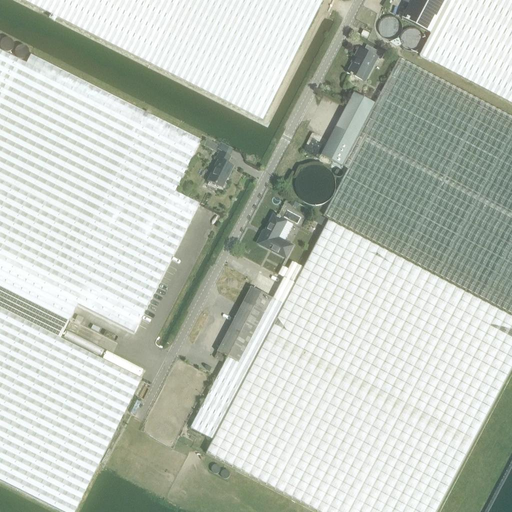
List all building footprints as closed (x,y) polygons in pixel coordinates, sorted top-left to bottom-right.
[(20,0),(176,76),(221,99),(263,120),(303,41),(323,0),(20,0)] [(390,0),(387,0),(383,8),(388,10),(393,1),(390,0)] [(409,5),(402,19),(403,19),(426,32),(431,34),(448,0),(403,0),(402,1),(409,5)] [(511,0),(448,0),(431,34),(419,56),(511,104),(511,0)] [(394,37),(394,34),(392,31),(390,30),(389,29),(386,28),(383,29),(381,30),(380,31),(379,34),(378,37),(379,40),(380,42),(383,44),(386,45),(389,44),(392,42),(394,40),(394,37)] [(416,46),(415,43),(414,41),(411,39),(408,38),(405,38),(404,39),(402,40),(400,43),(399,46),(400,49),(402,52),(404,53),(407,54),(409,54),(410,54),(413,52),(415,50),(416,46)] [(29,51),(28,47),(26,44),(23,42),(20,42),(17,42),(14,44),(12,47),(11,50),(12,54),(14,57),(15,58),(17,59),(20,59),(23,59),(25,58),(26,57),(28,54),(29,51)] [(381,62),(384,56),(368,47),(365,52),(363,51),(356,66),(354,65),(349,75),(365,83),(378,60),(381,62)] [(0,481),(21,492),(25,494),(48,506),(60,511),(72,511),(94,469),(96,466),(140,379),(133,376),(60,339),(68,323),(77,305),(134,334),(176,249),(198,204),(176,193),(174,192),(176,189),(199,141),(176,130),(150,117),(146,125),(139,122),(143,114),(135,109),(29,57),(27,61),(25,64),(17,60),(0,51),(0,481)] [(511,116),(400,59),(375,105),(343,168),(348,170),(324,216),(511,312),(511,116)] [(321,156),(343,168),(375,105),(354,93),(321,156)] [(206,141),(203,146),(215,153),(218,148),(206,141)] [(226,177),(231,166),(227,164),(230,157),(219,152),(215,159),(218,160),(207,181),(221,188),(226,178),(226,177)] [(331,190),(331,189),(331,186),(330,182),(328,179),(326,177),(324,175),(320,173),(317,173),(313,172),(310,173),(307,174),(305,175),(302,178),(300,180),(298,183),(297,186),(297,190),(298,193),(298,196),(300,199),(302,201),(305,203),(307,205),(311,206),(314,206),(317,206),(321,205),(324,203),(326,201),(328,199),(330,196),(331,193),(331,190)] [(293,247),(284,242),(293,225),(274,215),(265,232),(268,234),(262,247),(286,260),(293,247)] [(219,375),(191,429),(214,441),(207,454),(318,511),(437,511),(511,370),(511,318),(328,222),(304,269),(292,263),(288,270),(282,267),(278,276),(290,282),(279,303),(273,300),(239,365),(228,359),(225,364),(219,375)] [(224,339),(217,353),(228,359),(239,365),(273,300),(251,289),(224,339)] [(225,364),(228,359),(217,353),(214,359),(225,364)]
